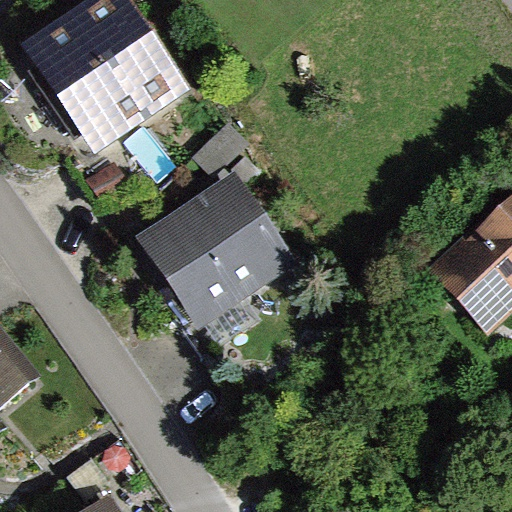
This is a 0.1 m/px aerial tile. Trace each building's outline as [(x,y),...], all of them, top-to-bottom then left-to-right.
[(128,0),(64,0),(18,31),(95,145),(186,84),(128,0)] [(229,165),(136,228),(197,318),(291,255),(229,165)] [(511,181),(425,262),(483,324),(511,296),(511,181)] [(0,348),(0,391),(21,375),(0,348)] [(130,511),(109,483),(68,511),(130,511)]
